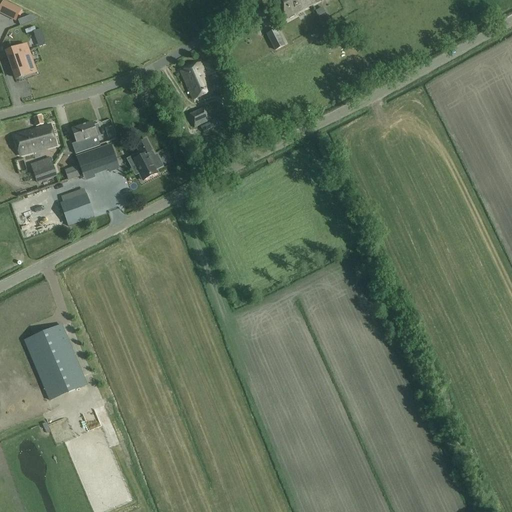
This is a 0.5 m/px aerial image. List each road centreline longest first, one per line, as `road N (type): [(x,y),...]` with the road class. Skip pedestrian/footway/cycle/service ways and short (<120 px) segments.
road 1 (unclassified): [(0,288),(511,19)]
road 2 (unclassified): [(0,117),(142,74),(210,32),(241,0)]
